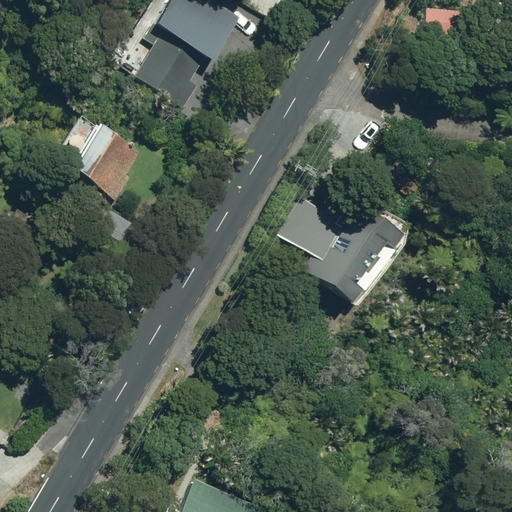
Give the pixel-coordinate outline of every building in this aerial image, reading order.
[(483,0),(505,12),(511,0),(483,0)] [(137,76),(179,104),(182,99),(186,102),(211,61),(208,59),(211,54),(191,41),(194,36),(182,28),(184,24),(163,10),(145,39),(156,46),(137,76)] [(414,51),(455,53),(457,16),(416,13),(414,51)] [(74,169),(117,200),(133,178),(128,175),(144,151),(106,124),(74,169)] [(299,193),(322,207),(357,151),(334,136),(299,193)] [(308,261),(362,301),(408,237),(401,233),(354,199),(308,261)] [(0,252),(29,273),(47,248),(34,239),(43,226),(19,208),(14,215),(10,212),(1,224),(0,222),(0,252)] [(93,227),(121,244),(133,225),(104,208),(93,227)] [(183,511),(263,511),(265,509),(201,477),(183,511)]
